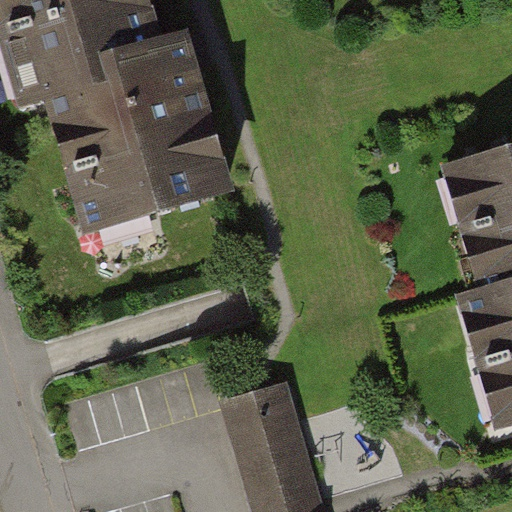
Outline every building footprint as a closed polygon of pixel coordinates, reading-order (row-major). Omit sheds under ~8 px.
[(162,63),(146,0),(0,0),(0,75),(7,102),(33,96),(162,63)] [(162,63),(33,96),(71,244),(224,204),(186,57),(162,63)] [(511,161),(447,179),(477,286),(511,276),(511,161)] [(511,441),(511,276),(477,286),(450,301),(498,446),(511,441)] [(318,511),(282,397),(232,413),(263,511),(318,511)]
